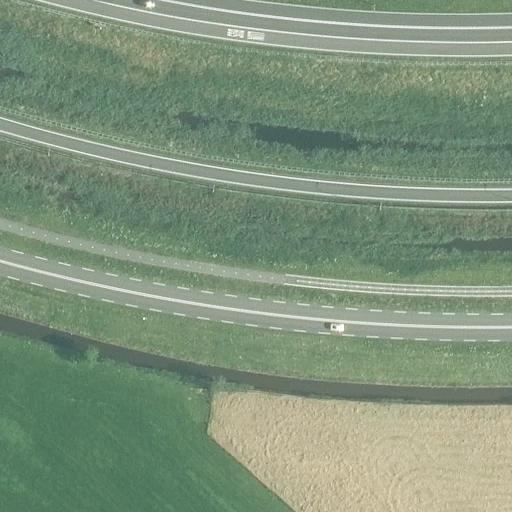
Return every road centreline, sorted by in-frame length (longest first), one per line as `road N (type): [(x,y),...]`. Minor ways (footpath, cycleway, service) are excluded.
road 1 (trunk): [(0,128),(216,180),(511,199)]
road 2 (secondary): [(511,325),(270,314),(155,298),(0,260)]
road 3 (trunk): [(158,0),(373,27),(511,27)]
